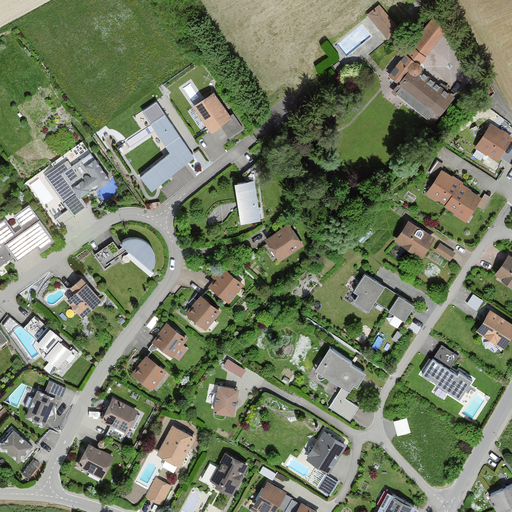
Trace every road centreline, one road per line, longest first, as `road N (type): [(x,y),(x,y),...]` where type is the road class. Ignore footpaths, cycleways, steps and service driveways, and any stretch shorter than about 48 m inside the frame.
road 1 (residential): [(511,236),(495,226),(381,394),(377,437),(448,510)]
road 2 (residential): [(44,498),(72,430),(167,284),(173,251),(164,220)]
road 3 (residential): [(0,302),(103,227),(132,215),(164,220)]
road 4 (residential): [(164,220),(270,129)]
road 5 (residential): [(511,393),(448,510)]
